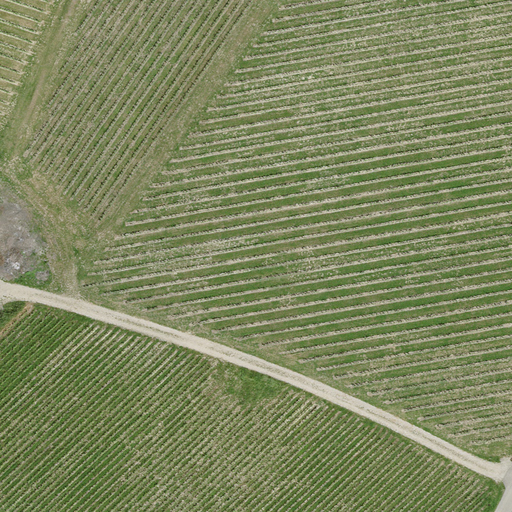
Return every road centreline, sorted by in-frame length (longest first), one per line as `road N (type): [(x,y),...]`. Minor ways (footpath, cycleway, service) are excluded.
road 1 (track): [(511,476),(220,351),(69,303),(0,296)]
road 2 (track): [(69,303),(71,232),(27,178),(17,144),(74,0)]
